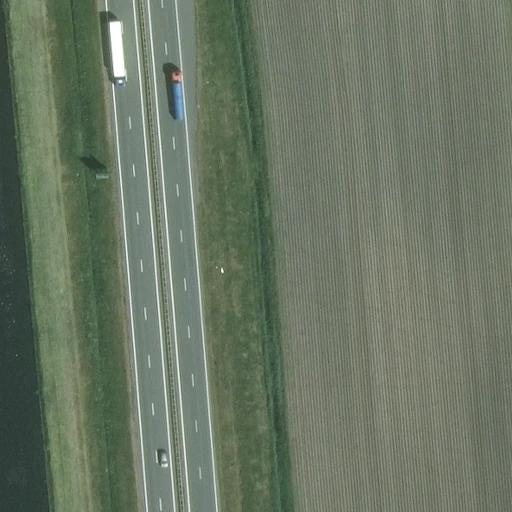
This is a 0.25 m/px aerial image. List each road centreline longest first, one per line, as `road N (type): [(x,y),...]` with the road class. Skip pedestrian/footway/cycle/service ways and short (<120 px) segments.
road 1 (trunk): [(116,0),(159,511)]
road 2 (trunk): [(200,511),(158,0)]
